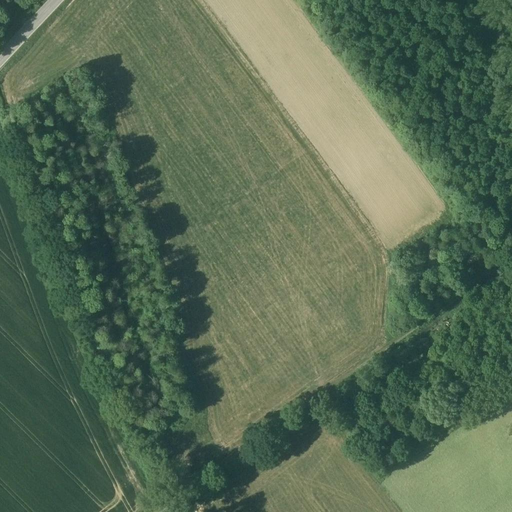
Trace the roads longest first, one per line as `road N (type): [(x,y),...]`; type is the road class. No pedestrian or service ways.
road 1 (track): [(176,511),(69,306),(0,112)]
road 2 (track): [(197,0),(391,256),(391,359)]
road 3 (track): [(511,273),(175,511)]
road 4 (track): [(409,511),(330,402)]
